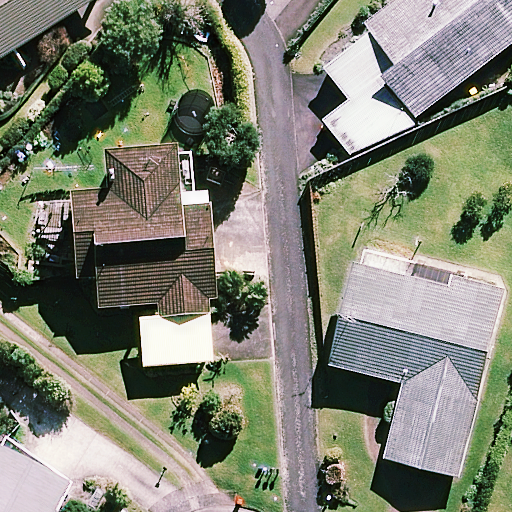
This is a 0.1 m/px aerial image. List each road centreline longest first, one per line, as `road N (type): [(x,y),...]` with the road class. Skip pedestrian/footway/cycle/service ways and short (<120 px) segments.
road 1 (unknown): [(333,511),(273,107)]
road 2 (unknown): [(273,107),(366,0)]
road 3 (unknown): [(273,107),(211,0)]
